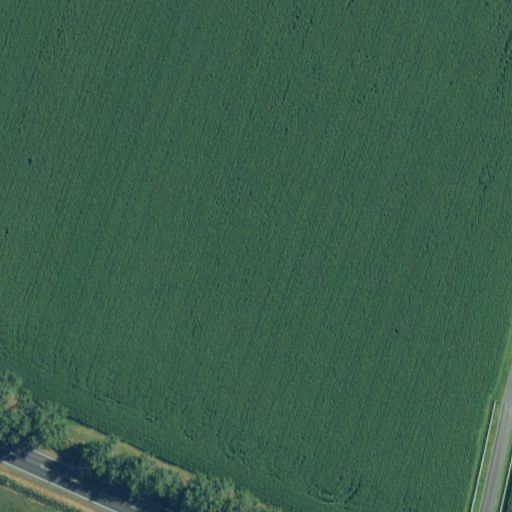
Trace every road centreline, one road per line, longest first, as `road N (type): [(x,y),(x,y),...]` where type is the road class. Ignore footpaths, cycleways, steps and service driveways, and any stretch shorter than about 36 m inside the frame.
road 1 (primary): [(0,440),(163,511)]
road 2 (track): [(511,376),(481,511)]
